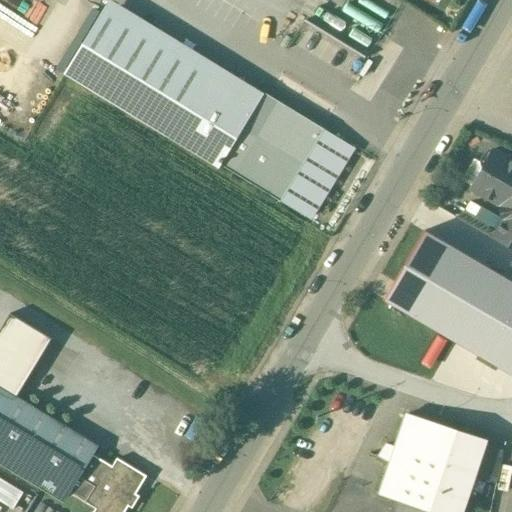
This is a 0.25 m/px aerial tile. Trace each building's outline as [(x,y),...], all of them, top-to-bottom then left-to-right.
[(252,107),(100,14),(63,74),(217,168),(220,163),(218,163),(252,107)] [(303,43),(315,28),(307,22),(295,36),(303,43)] [(252,107),(218,163),(220,163),(279,199),(321,130),(261,93),(252,107)] [(511,160),(506,157),(504,159),(493,152),(489,152),(485,153),(481,155),(479,159),(478,163),(479,167),(482,170),(486,172),(475,191),(499,205),(503,204),(507,220),(497,238),(511,246),(511,160)] [(511,277),(427,227),(383,296),(511,374),(511,277)] [(97,446),(0,387),(0,457),(66,498),(68,493),(92,455),(97,446)] [(391,454),(378,494),(399,501),(428,511),(431,511),(463,511),(475,477),(485,445),(487,440),(459,431),(405,413),(391,454)] [(503,451),(485,445),(475,477),(497,484),(503,451)] [(111,466),(92,455),(68,493),(94,509),(92,511),(123,511),(145,476),(116,458),(111,466)] [(0,475),(0,499),(15,507),(25,489),(0,475)] [(399,501),(395,511),(431,511),(428,511),(399,501)]
